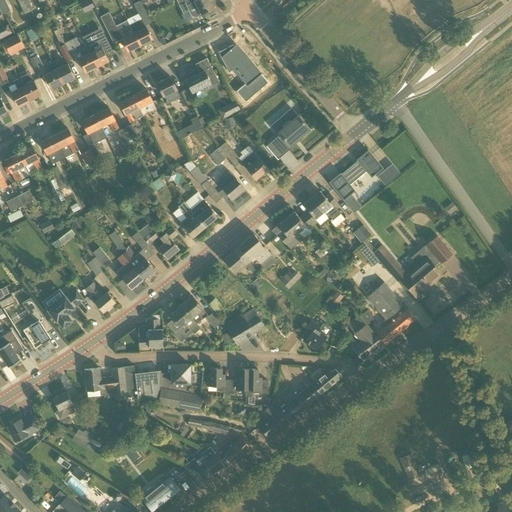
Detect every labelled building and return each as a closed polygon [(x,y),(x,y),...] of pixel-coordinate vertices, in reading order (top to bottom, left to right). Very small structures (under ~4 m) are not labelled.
[(5,0),(0,0),(0,5),(4,13),(6,12),(11,10),(5,0)] [(28,0),(18,0),(26,14),(33,10),(32,9),(33,8),(28,0)] [(94,7),(91,0),(86,0),(81,3),(85,11),(94,7)] [(139,14),(145,11),(140,1),(139,0),(132,0),(133,3),(134,4),(139,14)] [(176,0),(179,5),(183,13),(189,10),(191,16),(196,17),(215,8),(210,0),(176,0)] [(116,26),(117,26),(109,12),(100,17),(108,31),(116,26)] [(146,25),(144,26),(141,19),(137,21),(130,25),(140,45),(152,39),(147,26),(146,27),(146,25)] [(128,51),(140,45),(130,25),(124,28),(121,24),(117,26),(116,26),(118,31),(123,38),(122,39),(128,51)] [(0,28),(0,39),(13,34),(7,25),(0,28)] [(58,30),(54,31),(54,32),(61,46),(65,44),(65,43),(58,29),(58,30)] [(172,34),(166,30),(162,36),(168,40),(172,34)] [(17,51),(24,48),(18,34),(3,41),(8,51),(10,55),(17,51)] [(109,61),(107,58),(115,54),(105,36),(87,45),(82,36),(82,37),(87,46),(97,67),(109,61)] [(69,52),(70,53),(77,50),(76,47),(80,45),(76,37),(65,43),(65,44),(69,52)] [(233,78),(241,90),(267,70),(244,41),(222,53),(229,66),(241,60),(247,69),(233,78)] [(73,59),(70,53),(69,52),(65,44),(61,46),(59,47),(67,62),(73,59)] [(85,55),(79,58),(86,72),(97,67),(87,46),(82,48),(85,55)] [(41,67),(42,67),(36,55),(30,58),(31,60),(35,67),(36,70),(41,67)] [(219,82),(218,80),(207,58),(195,64),(200,73),(187,79),(193,92),(210,83),(211,86),(219,82)] [(58,60),(53,62),(57,70),(64,83),(75,78),(68,64),(62,67),(58,60)] [(64,83),(57,70),(53,62),(48,65),(51,72),(45,75),(52,89),(64,83)] [(19,79),(30,100),(41,95),(34,81),(28,84),(24,76),(19,79)] [(170,76),(162,80),(157,83),(168,104),(181,97),(185,105),(190,103),(184,90),(179,93),(170,76)] [(18,106),(30,100),(19,79),(14,82),(15,84),(9,87),(11,92),(18,106)] [(151,112),(156,109),(146,89),(133,95),(139,108),(147,104),(151,112)] [(143,116),(139,108),(133,95),(120,102),(130,123),(143,116)] [(240,110),(238,107),(235,101),(228,104),(233,114),(240,110)] [(113,131),(119,128),(109,108),(96,114),(102,127),(109,123),(113,131)] [(82,121),(88,134),(93,144),(107,137),(102,127),(96,114),(82,121)] [(278,159),(279,158),(277,156),(285,149),(286,149),(298,139),(299,139),(298,140),(298,141),(312,129),(311,129),(310,130),(309,129),(310,129),(298,115),(292,120),(286,114),(275,124),(281,130),(279,131),(279,132),(282,135),(268,147),(267,145),(266,146),(278,159)] [(203,128),(197,117),(197,116),(191,119),(194,124),(175,133),(179,140),(203,128)] [(227,128),(235,127),(233,117),(225,119),(227,128)] [(126,127),(132,139),(138,136),(132,124),(126,127)] [(132,139),(126,127),(118,131),(124,143),(126,142),(129,146),(134,144),(132,139)] [(66,157),(74,154),(79,151),(68,128),(54,135),(66,157)] [(41,142),(52,164),(66,157),(54,135),(41,142)] [(227,157),(231,162),(238,156),(226,142),(219,147),(227,157)] [(38,171),(43,169),(32,146),(19,153),(28,172),(36,168),(38,171)] [(97,149),(96,146),(90,149),(95,160),(101,157),(97,149)] [(218,165),(227,157),(219,147),(210,156),(218,165)] [(86,165),(95,160),(90,149),(81,154),(86,165)] [(242,161),(256,179),(268,169),(259,158),(259,159),(253,151),(242,161)] [(30,176),(28,172),(19,153),(5,160),(16,182),(22,179),(30,176)] [(370,153),(331,184),(343,199),(343,200),(350,195),(354,191),(350,185),(367,171),(373,178),(384,169),(370,153)] [(209,194),(215,189),(212,185),(206,179),(191,160),(184,164),(190,172),(201,185),(202,185),(209,194)] [(50,170),(58,186),(60,190),(68,186),(66,182),(58,166),(55,167),(50,170)] [(160,176),(157,168),(149,172),(153,180),(160,176)] [(168,181),(173,181),(174,181),(176,174),(175,173),(173,170),(163,175),(168,181)] [(229,171),(223,176),(218,170),(206,179),(212,185),(218,181),(223,187),(222,187),(232,199),(244,189),(235,177),(235,178),(229,171)] [(392,179),(385,170),(378,176),(385,185),(392,179)] [(165,184),(160,177),(145,187),(150,195),(165,184)] [(64,197),(60,190),(58,186),(51,189),(56,201),(57,203),(65,199),(64,197)] [(18,196),(23,205),(34,200),(29,190),(18,196)] [(341,213),(335,206),(338,203),(329,192),(325,196),(320,190),(311,197),(325,214),(326,214),(331,221),(341,213)] [(206,203),(203,199),(198,192),(185,202),(206,226),(218,216),(207,202),(206,203)] [(350,195),(343,200),(351,209),(352,209),(357,204),(350,195)] [(12,211),(23,205),(18,196),(7,201),(12,211)] [(319,220),(325,214),(311,197),(304,204),(309,211),(305,215),(313,225),(319,220)] [(178,206),(179,208),(173,213),(181,222),(180,222),(193,237),(206,226),(185,202),(184,201),(178,206)] [(24,216),(20,209),(7,216),(11,222),(24,216)] [(313,225),(305,215),(301,218),(294,211),(286,218),(303,239),(304,239),(312,233),(309,229),(313,225)] [(71,221),(70,222),(78,233),(78,232),(86,226),(79,217),(71,221)] [(291,249),(303,239),(286,218),(278,224),(284,232),(278,237),(291,249)] [(52,221),(46,223),(49,231),(55,228),(52,221)] [(362,243),(367,238),(371,235),(364,225),(354,233),(362,243)] [(179,248),(172,239),(178,234),(172,227),(161,237),(165,242),(158,248),(167,259),(179,248)] [(148,245),(153,250),(158,245),(155,240),(161,236),(155,229),(144,238),(149,244),(148,245)] [(52,243),(56,249),(73,237),(72,237),(75,234),(71,230),(69,232),(68,231),(52,243)] [(148,245),(149,244),(144,238),(139,231),(138,232),(132,237),(143,249),(148,245)] [(277,261),(271,254),(254,233),(239,246),(250,259),(254,255),(260,262),(266,270),(277,261)] [(431,252),(440,261),(441,263),(452,253),(438,236),(426,246),(431,252)] [(117,247),(122,254),(127,250),(126,248),(122,244),(121,243),(118,246),(117,247)] [(360,250),(373,266),(380,260),(379,260),(366,245),(360,250)] [(250,259),(239,246),(234,250),(223,259),(234,272),(245,263),(251,271),(256,267),(250,259)] [(323,246),(315,253),(321,259),(328,253),(323,246)] [(100,247),(93,252),(105,269),(112,263),(100,247)] [(105,269),(93,252),(91,250),(89,252),(91,255),(87,258),(87,259),(85,260),(97,275),(105,269)] [(133,257),(127,250),(122,254),(128,261),(129,261),(143,279),(155,269),(147,260),(140,252),(136,255),(133,257)] [(407,269),(409,271),(407,273),(389,252),(379,260),(380,260),(398,282),(401,279),(417,297),(424,290),(422,288),(438,274),(432,268),(440,261),(431,252),(418,263),(416,261),(407,269)] [(117,271),(131,289),(143,279),(129,261),(128,261),(122,254),(117,258),(124,265),(117,271)] [(317,275),(321,278),(329,271),(326,267),(317,275)] [(280,280),(289,289),(301,277),(295,271),(292,273),(289,270),(280,280)] [(332,278),(336,278),(337,273),(328,272),(327,282),(331,282),(332,278)] [(104,295),(99,289),(93,282),(85,289),(90,296),(94,293),(99,299),(95,302),(103,312),(116,302),(108,292),(104,295)] [(392,322),(400,332),(416,319),(385,283),(376,291),(368,297),(386,319),(388,317),(392,322)] [(74,307),(84,300),(76,289),(66,297),(66,296),(48,309),(57,321),(58,320),(63,327),(72,320),(67,313),(74,308),(74,307)] [(336,292),(334,295),(340,301),(342,298),(343,297),(337,291),(336,292)] [(199,313),(204,319),(209,314),(193,296),(181,306),(191,319),(199,313)] [(45,334),(55,328),(32,299),(24,304),(36,323),(24,331),(36,348),(48,339),(45,334)] [(216,313),(222,309),(214,299),(208,303),(216,313)] [(7,300),(0,303),(2,309),(9,305),(7,300)] [(196,324),(191,319),(181,306),(170,315),(179,325),(173,331),(181,341),(192,332),(190,329),(196,324)] [(359,316),(366,324),(374,318),(367,309),(359,316)] [(226,323),(230,331),(237,343),(264,326),(255,311),(244,317),(242,313),(226,323)] [(215,327),(220,322),(220,320),(213,313),(207,318),(215,327)] [(384,345),(366,324),(359,316),(348,325),(361,341),(352,347),(363,361),(384,345)] [(159,328),(158,319),(149,319),(149,329),(148,329),(149,336),(139,337),(139,347),(163,346),(162,328),(159,328)] [(321,326),(312,320),(304,330),(310,335),(305,341),(317,350),(327,335),(332,329),(323,323),(321,326)] [(400,332),(392,322),(387,326),(378,334),(385,344),(400,332)] [(231,343),(230,333),(223,334),(224,344),(231,343)] [(0,347),(0,351),(9,366),(19,359),(16,354),(23,350),(16,338),(0,347)] [(111,368),(112,376),(115,396),(138,395),(138,398),(156,400),(160,384),(160,380),(161,373),(161,370),(135,373),(134,365),(111,368)] [(172,373),(161,373),(160,380),(160,384),(187,389),(187,374),(190,374),(190,365),(178,365),(173,365),(173,367),(172,367),(172,373)] [(103,395),(115,396),(112,376),(101,378),(100,368),(84,369),(87,391),(100,389),(100,394),(103,395)] [(230,393),(230,380),(224,380),(225,375),(221,375),(221,368),(212,368),(212,374),(209,374),(208,387),(216,387),(216,390),(224,390),(224,398),(230,399),(230,393)] [(249,403),(250,369),(240,369),(240,378),(236,377),(236,380),(230,380),(230,393),(237,393),(237,390),(245,390),(245,395),(246,395),(245,403),(249,403)] [(252,393),(268,393),(268,381),(261,380),(261,378),(258,378),(258,369),(250,369),(249,403),(255,404),(255,396),(253,396),(252,396),(252,393)] [(321,394),(342,377),(335,369),(331,372),(329,370),(313,383),(321,394)] [(321,394),(313,383),(312,383),(286,404),(295,416),(321,395),(321,394)] [(203,396),(161,388),(158,405),(200,413),(203,396)] [(84,407),(82,404),(78,395),(71,398),(67,391),(53,398),(60,410),(56,412),(60,419),(84,407)] [(276,411),(271,405),(268,408),(263,411),(270,420),(260,427),(269,438),(295,416),(286,404),(276,411)] [(15,440),(39,430),(42,429),(35,416),(22,423),(20,420),(14,423),(13,421),(9,423),(10,425),(8,426),(15,440)] [(189,418),(188,425),(208,428),(207,429),(227,435),(229,427),(210,421),(189,418)] [(146,430),(151,424),(145,420),(141,426),(146,430)] [(93,434),(85,430),(83,433),(78,430),(74,437),(88,444),(93,434)] [(235,463),(251,447),(240,436),(224,452),(235,463)] [(88,444),(74,437),(72,440),(76,442),(86,447),(88,444)] [(199,473),(208,467),(212,473),(224,465),(211,446),(201,453),(184,466),(199,473)] [(409,480),(421,475),(412,453),(400,459),(409,480)] [(59,457),(57,461),(67,469),(70,465),(59,457)] [(86,474),(85,473),(87,471),(78,465),(77,467),(71,473),(80,481),(86,474)] [(144,499),(152,509),(179,488),(176,484),(190,473),(174,466),(161,476),(166,482),(144,499)] [(18,473),(23,477),(27,473),(22,469),(18,473)] [(121,497),(120,500),(133,506),(134,507),(135,506),(136,501),(120,492),(119,494),(120,494),(121,497)] [(20,511),(21,511),(6,496),(5,495),(0,499),(0,511),(20,511)] [(68,496),(60,505),(67,511),(84,511),(86,511),(68,496)]
